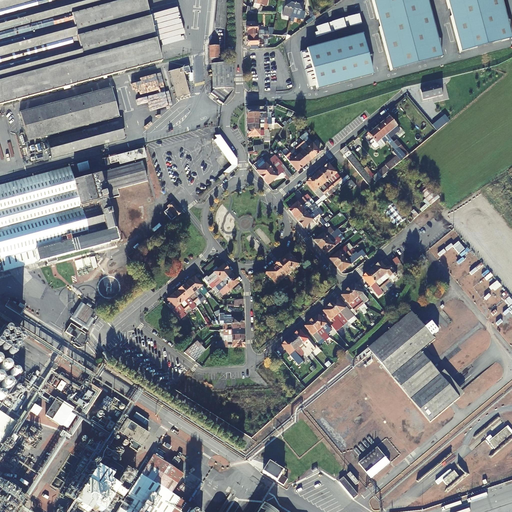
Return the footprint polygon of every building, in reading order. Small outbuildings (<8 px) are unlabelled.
[(0,0),(0,40),(103,13),(101,7),(127,0),(0,0)] [(0,105),(161,62),(144,0),(127,0),(101,7),(103,13),(0,40),(0,105)] [(219,0),(217,29),(224,30),(226,0),(219,0)] [(260,4),(260,0),(254,0),(252,7),(247,6),(245,13),(257,13),(258,9),(259,9),(260,4)] [(294,0),(285,0),(284,7),(293,9),(294,0)] [(291,16),(291,17),(303,20),(305,12),(301,11),(303,2),(295,0),(294,0),(293,9),(297,10),(296,14),(292,13),(291,16)] [(441,55),(426,0),(371,0),(390,69),(441,55)] [(446,0),(460,50),(511,37),(501,0),(446,0)] [(246,36),(264,35),(263,33),(257,33),(256,26),(254,26),(254,22),(247,22),(247,26),(246,26),(246,36)] [(362,33),(306,48),(316,87),(372,73),(362,33)] [(263,37),(268,37),(268,35),(264,35),(246,36),(247,45),(257,45),(257,39),(260,39),(260,40),(264,40),(263,37)] [(209,47),(210,64),(212,64),(218,64),(218,57),(218,46),(209,47)] [(212,64),(214,90),(210,94),(217,99),(216,101),(221,106),(233,89),(233,64),(225,64),(224,57),(218,57),(218,64),(212,64)] [(189,95),(182,69),(169,72),(176,99),(189,95)] [(141,82),(131,83),(134,97),(141,96),(144,116),(165,112),(159,74),(141,77),(141,82)] [(443,95),(441,85),(421,90),(423,100),(443,95)] [(118,118),(111,88),(20,113),(27,142),(118,118)] [(391,132),(397,127),(398,126),(390,117),(380,126),(387,135),(391,132)] [(447,123),(442,117),(432,125),(437,131),(447,123)] [(120,122),(47,142),(51,159),(124,139),(120,122)] [(387,135),(380,126),(369,135),(377,144),(387,135)] [(259,136),(265,136),(265,141),(270,141),(270,130),(267,130),(264,130),(259,130),(247,131),(247,137),(259,136)] [(231,166),(223,173),(228,173),(238,165),(236,160),(219,136),(218,134),(218,133),(218,132),(215,132),(214,135),(215,137),(216,139),(218,142),(216,144),(231,166)] [(390,138),(387,135),(377,144),(380,147),(390,138)] [(304,143),(307,147),(315,156),(319,152),(306,136),(302,140),(304,143)] [(304,143),(302,140),(297,144),(310,160),(315,156),(307,147),(305,149),(302,145),(304,143)] [(393,141),(390,143),(396,150),(395,151),(399,156),(397,157),(397,156),(386,166),(378,172),(382,177),(406,157),(399,148),(394,143),(393,141)] [(148,156),(145,144),(107,153),(110,163),(119,161),(119,162),(140,156),(141,158),(148,156)] [(306,163),(310,160),(297,144),(293,148),(306,163)] [(406,157),(409,155),(402,146),(399,148),(406,157)] [(291,154),(294,158),(301,167),(306,163),(293,148),(288,151),(291,154)] [(291,154),(288,151),(284,155),(297,171),(301,167),(294,158),(292,160),(289,156),(291,154)] [(256,171),(260,175),(269,167),(273,164),(276,162),(272,158),(256,171)] [(264,180),(279,167),(276,162),(273,164),(275,166),(271,169),(269,167),(260,175),(264,180)] [(0,262),(3,275),(118,244),(107,203),(117,200),(116,194),(147,185),(141,163),(71,182),(68,170),(0,188),(0,262)] [(291,176),(282,164),(279,167),(264,180),(268,185),(283,172),(288,178),(291,176)] [(340,187),(345,183),(342,180),(329,164),(324,168),(337,184),(340,187)] [(324,168),(319,172),(327,182),(329,180),(333,184),(330,186),(333,188),(337,184),(324,168)] [(319,172),(315,175),(323,185),(327,182),(319,172)] [(315,175),(311,179),(319,189),(321,187),(324,191),(322,193),(324,195),(329,191),(327,189),(323,185),(315,175)] [(317,190),(319,189),(311,179),(306,183),(320,199),(324,195),(322,193),(320,194),(317,190)] [(350,186),(349,187),(351,191),(356,186),(351,180),(348,183),(350,186)] [(417,187),(419,190),(427,183),(425,180),(417,187)] [(431,205),(440,197),(430,186),(421,193),(431,205)] [(390,205),(383,211),(395,227),(407,217),(391,196),(386,200),(390,205)] [(293,215),(302,207),(301,206),(305,203),(306,204),(309,202),(304,197),(289,210),(293,215)] [(304,209),(302,207),(293,215),(296,219),(312,206),(309,202),(306,204),(307,206),(304,209)] [(167,209),(163,213),(170,222),(180,213),(172,203),(166,208),(167,209)] [(313,213),(316,211),(316,210),(312,206),(296,219),(300,224),(309,216),(307,213),(311,210),(313,213)] [(319,215),(316,211),(313,213),(315,215),(311,218),(309,216),(300,224),(304,228),(319,215)] [(334,232),(330,227),(314,240),(318,245),(334,232)] [(335,239),(338,237),(334,232),(318,245),(322,250),(331,242),(335,239)] [(341,241),(339,238),(338,237),(335,239),(337,241),(333,244),(331,242),(322,250),(326,254),(341,241)] [(330,259),(334,264),(343,256),(347,253),(349,251),(345,246),(330,259)] [(345,258),(343,256),(334,264),(337,268),(347,260),(350,257),(353,255),(349,251),(347,253),(348,255),(345,258)] [(276,286),(292,272),(293,274),(297,270),(296,269),(299,266),(301,264),(295,257),(294,258),(290,254),(266,274),(276,286)] [(352,260),(349,263),(347,260),(337,268),(341,273),(357,260),(356,258),(353,255),(350,257),(352,260)] [(392,269),(397,276),(399,274),(389,263),(388,264),(384,260),(381,262),(389,271),(392,269)] [(72,262),(67,263),(71,277),(75,276),(72,262)] [(376,266),(390,282),(397,276),(392,269),(389,271),(381,262),(379,264),(376,266)] [(214,280),(218,277),(227,269),(223,264),(207,277),(206,276),(204,279),(208,284),(211,282),(214,280)] [(376,266),(372,270),(385,286),(390,282),(376,266)] [(218,277),(221,281),(230,273),(227,269),(218,277)] [(305,273),(303,270),(296,276),(298,278),(305,273)] [(381,290),(385,286),(372,270),(367,274),(381,290)] [(215,287),(218,291),(235,278),(230,273),(221,281),(217,284),(215,287)] [(367,288),(370,286),(376,294),(377,293),(381,290),(367,274),(363,278),(360,280),(367,288)] [(200,293),(203,297),(208,292),(194,276),(189,280),(197,290),(199,288),(202,292),(200,293)] [(218,291),(222,296),(238,283),(235,278),(218,291)] [(185,284),(198,300),(203,297),(200,293),(198,295),(195,291),(197,290),(189,280),(185,284)] [(490,286),(494,292),(501,286),(497,281),(490,286)] [(191,301),(194,304),(198,300),(185,284),(180,287),(188,297),(191,301)] [(368,300),(359,289),(355,284),(350,288),(364,304),(368,301),(368,300)] [(176,291),(189,308),(194,304),(191,301),(190,302),(187,298),(188,297),(180,287),(176,291)] [(350,288),(346,292),(359,308),(364,304),(350,288)] [(171,295),(179,304),(181,303),(184,307),(182,308),(185,311),(189,308),(176,291),(171,295)] [(355,312),(359,308),(346,292),(341,296),(352,309),(355,312)] [(178,306),(179,304),(171,295),(166,299),(180,315),(183,313),(185,311),(182,308),(181,309),(178,306)] [(9,298),(5,304),(36,324),(39,320),(22,309),(25,304),(20,301),(18,304),(9,298)] [(81,300),(72,314),(88,325),(98,311),(81,300)] [(345,309),(337,300),(332,304),(345,319),(348,322),(355,316),(350,311),(347,307),(345,309)] [(332,304),(328,307),(341,323),(345,319),(332,304)] [(336,327),(341,323),(328,307),(323,311),(336,327)] [(355,316),(362,311),(359,308),(355,312),(352,309),(350,311),(355,316)] [(436,338),(412,311),(371,346),(434,418),(467,390),(447,367),(442,371),(423,349),(436,338)] [(324,332),(327,335),(329,333),(332,331),(318,315),(314,319),(321,328),(324,326),(327,330),(324,332)] [(433,318),(426,323),(434,333),(441,328),(433,318)] [(324,332),(321,328),(314,319),(309,323),(317,332),(320,336),(322,339),(327,335),(324,332)] [(86,335),(84,334),(85,332),(71,322),(66,330),(75,337),(73,341),(79,346),(80,346),(82,346),(83,345),(85,342),(83,341),(86,335)] [(318,338),(315,334),(317,332),(309,323),(305,327),(318,343),(322,339),(320,336),(318,338)] [(344,326),(341,323),(336,327),(334,329),(336,332),(344,326)] [(313,347),(305,336),(300,331),(295,335),(303,344),(304,343),(307,347),(306,348),(308,351),(313,347)] [(291,338),(304,354),(308,351),(306,348),(303,344),(295,335),(291,338)] [(297,355),(300,358),(304,354),(291,338),(287,342),(294,351),(297,355)] [(205,351),(196,341),(196,342),(183,353),(189,357),(195,361),(204,352),(205,351)] [(292,353),(294,351),(287,342),(282,346),(295,362),(300,358),(297,355),(295,357),(292,353)] [(15,380),(16,379),(17,377),(18,376),(18,374),(17,373),(16,371),(15,371),(14,370),(12,370),(11,371),(9,371),(8,373),(8,374),(8,376),(9,378),(10,379),(11,380),(13,380),(15,380)] [(181,392),(192,374),(186,370),(176,389),(181,392)] [(28,389),(36,377),(32,375),(25,387),(28,389)] [(6,390),(7,389),(8,388),(9,387),(9,385),(8,384),(8,382),(6,381),(5,381),(3,381),(2,381),(0,382),(0,388),(1,390),(2,390),(4,391),(6,390)] [(201,404),(211,388),(200,381),(190,397),(201,404)] [(265,409),(271,409),(271,406),(267,406),(267,398),(263,398),(263,387),(263,386),(262,386),(256,386),(256,398),(257,403),(257,406),(258,406),(258,410),(265,410),(265,409)] [(235,396),(236,407),(246,407),(245,403),(245,399),(245,387),(239,387),(239,395),(235,396)] [(267,406),(271,406),(270,395),(267,395),(266,387),(263,387),(263,398),(267,398),(267,406)] [(214,415),(230,393),(224,389),(208,411),(214,415)] [(72,409),(64,403),(53,420),(61,426),(62,425),(67,428),(75,416),(70,413),(72,409)] [(17,420),(21,413),(16,411),(12,417),(17,420)] [(0,446),(15,423),(0,413),(0,446)] [(145,424),(148,420),(135,413),(132,417),(145,424)] [(104,425),(92,418),(91,421),(102,428),(104,425)] [(113,424),(109,422),(105,428),(109,431),(113,424)] [(511,430),(507,426),(489,442),(494,448),(511,433),(511,430)] [(17,438),(12,435),(8,440),(13,443),(17,438)] [(377,445),(359,461),(371,478),(390,461),(377,445)] [(182,475),(153,455),(115,511),(184,511),(189,505),(170,493),(182,475)] [(278,477),(284,467),(271,457),(263,468),(278,477)] [(87,511),(89,510),(92,511),(101,511),(115,489),(106,484),(112,474),(106,471),(104,475),(93,468),(70,506),(79,511),(87,511)] [(438,485),(442,481),(447,486),(458,477),(451,468),(435,482),(438,485)] [(356,484),(359,481),(351,471),(348,474),(356,484)] [(358,493),(344,476),(340,479),(354,497),(358,493)] [(255,511),(218,511),(214,508),(211,511),(283,511),(264,499),(255,511)]
